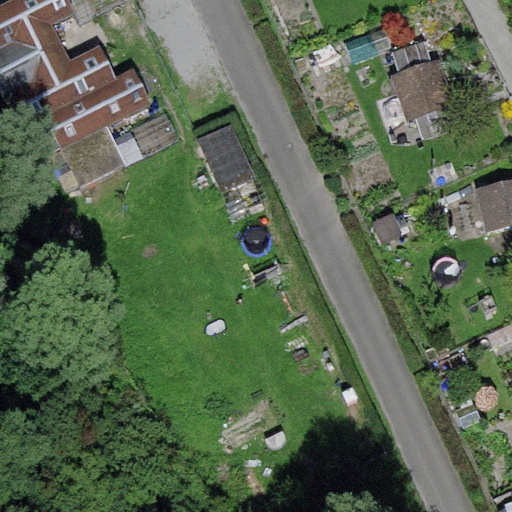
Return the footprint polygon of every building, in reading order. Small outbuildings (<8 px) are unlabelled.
[(78,18),(68,0),(28,0),(0,14),(0,92),(5,102),(13,98),(31,132),(49,123),(120,87),(104,55),(73,70),(53,30),(78,18)] [(437,70),(399,84),(410,113),(448,99),(437,70)] [(120,87),(49,123),(65,155),(155,109),(139,78),(120,87)] [(262,185),(235,129),(199,146),(226,202),(262,185)] [(511,191),(484,198),(493,236),(496,236),(492,221),(511,216),(511,191)]
